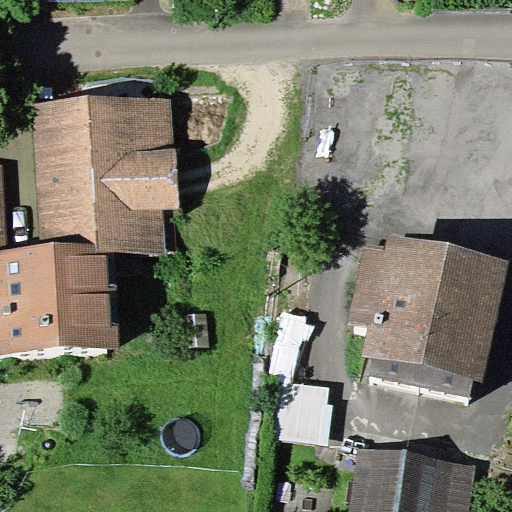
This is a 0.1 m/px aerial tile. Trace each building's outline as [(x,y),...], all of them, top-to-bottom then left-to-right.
[(43,127),(56,257),(125,250),(181,245),(168,115),(43,127)] [(6,172),(0,172),(0,262),(14,261),(6,172)] [(0,262),(0,379),(136,367),(125,250),(56,257),(14,261),(0,262)] [(396,338),(388,383),(502,403),(511,348),(511,282),(410,264),(407,280),(382,275),(372,334),(396,338)] [(380,459),(370,511),(475,511),(481,477),(380,459)]
